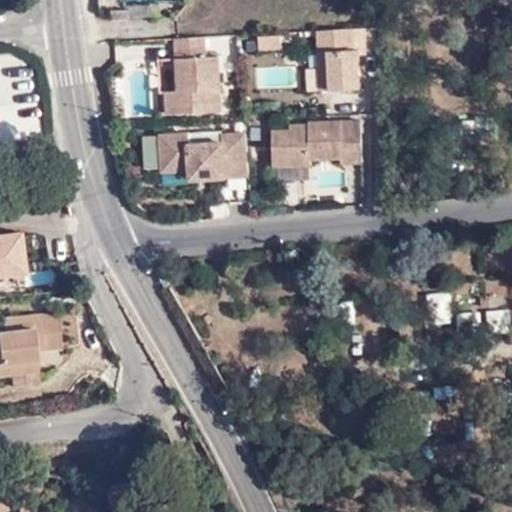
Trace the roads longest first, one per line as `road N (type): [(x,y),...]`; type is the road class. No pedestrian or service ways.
road 1 (residential): [(511,208),(119,242)]
road 2 (residential): [(0,438),(138,408),(154,390),(98,285),(95,261),(119,242)]
road 3 (tertiary): [(119,242),(259,511)]
road 4 (tertiary): [(64,16),(88,157),(119,242)]
